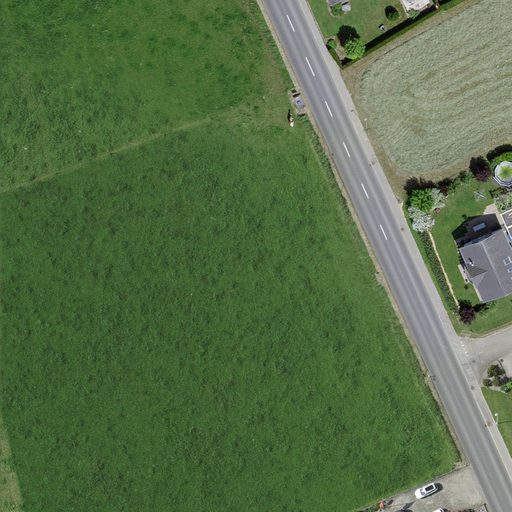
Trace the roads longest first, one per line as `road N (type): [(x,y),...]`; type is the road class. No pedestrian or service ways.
road 1 (secondary): [(280,0),(444,369)]
road 2 (secondary): [(444,369),(508,511)]
